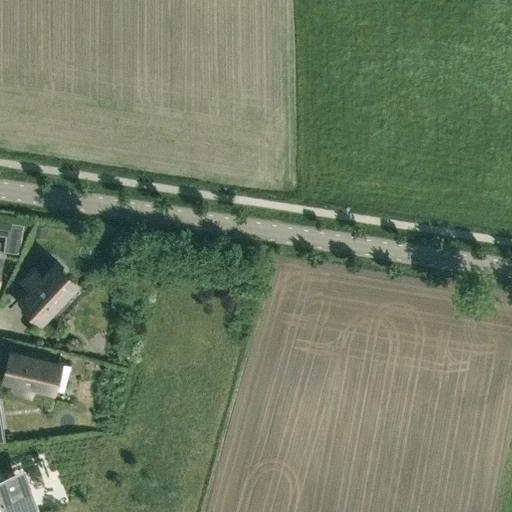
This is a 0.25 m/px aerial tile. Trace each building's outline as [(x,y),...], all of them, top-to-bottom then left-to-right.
[(0,234),(5,235),(3,249),(19,252),(23,223),(0,219),(0,234)] [(35,225),(32,236),(45,238),(47,227),(35,225)] [(31,286),(21,296),(41,315),(75,280),(55,261),(41,276),(33,268),(23,278),(31,286)] [(59,361),(11,349),(4,376),(24,381),(22,391),(35,395),(38,384),(52,388),(59,361)] [(0,511),(11,511),(32,505),(26,486),(19,488),(13,470),(1,474),(0,471),(0,511)]
